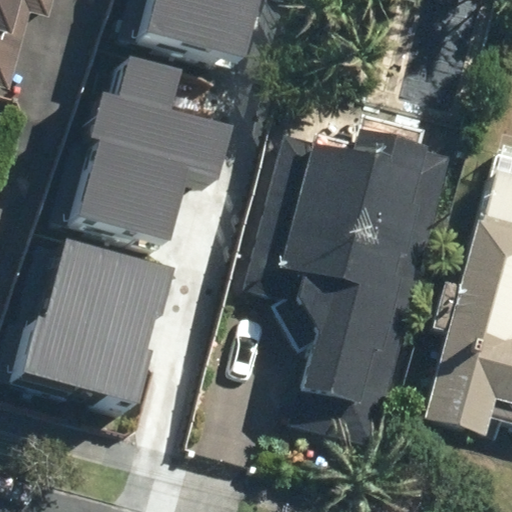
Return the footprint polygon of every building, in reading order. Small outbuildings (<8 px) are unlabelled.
[(0,0),(0,60),(15,64),(31,0),(0,0)] [(129,0),(121,36),(228,62),(243,0),(129,0)] [(57,225),(151,247),(168,178),(200,186),(215,126),(160,112),(170,71),(113,57),(104,95),(89,91),(57,225)] [(320,149),(284,138),(241,283),(313,305),(289,388),(327,399),(403,144),(328,122),(320,149)] [(511,153),(481,143),(390,407),(454,428),(467,390),(511,405),(511,153)] [(159,271),(24,239),(0,336),(0,379),(125,410),(159,271)]
